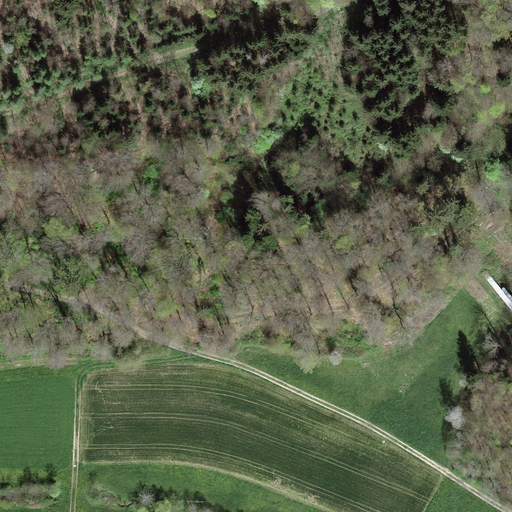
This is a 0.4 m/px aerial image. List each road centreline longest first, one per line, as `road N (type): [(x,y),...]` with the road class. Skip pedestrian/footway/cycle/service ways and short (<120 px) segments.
road 1 (track): [(93,307),(336,409),(510,511)]
road 2 (track): [(16,108),(342,0)]
